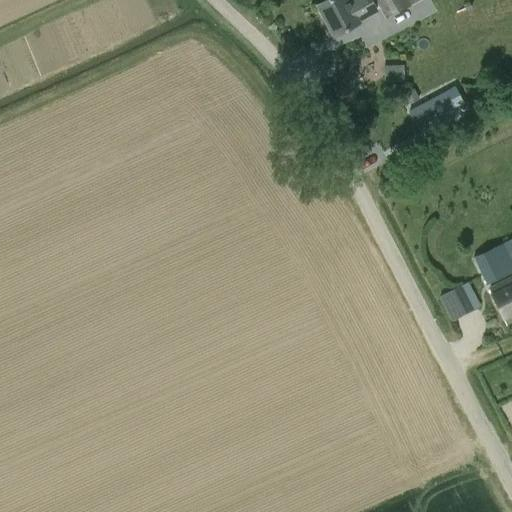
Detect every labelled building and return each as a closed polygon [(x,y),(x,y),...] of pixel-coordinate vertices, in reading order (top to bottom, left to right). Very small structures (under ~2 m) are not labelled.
[(370,0),(324,0),(316,5),(333,36),(360,21),(359,19),(376,10),(370,0)] [(386,19),(409,7),(405,0),(374,0),(380,11),(385,19),(386,19)] [(403,66),(388,66),(388,82),(404,81),(403,66)] [(414,90),(404,95),(408,104),(418,98),(414,90)] [(486,283),(507,274),(495,248),(473,257),(486,283)] [(511,277),(489,287),(506,323),(511,320),(511,277)] [(441,293),(450,318),(481,307),(471,281),(441,293)]
